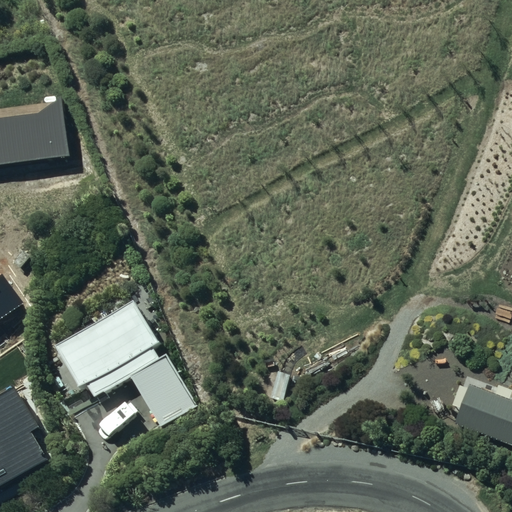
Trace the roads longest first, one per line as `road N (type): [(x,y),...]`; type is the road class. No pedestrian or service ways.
road 1 (track): [(223,500),(384,364),(511,23)]
road 2 (unclassified): [(196,511),(268,488),(331,480),(413,498),(435,511)]
